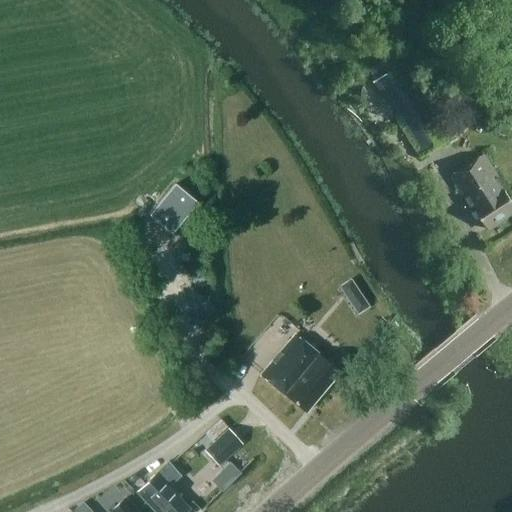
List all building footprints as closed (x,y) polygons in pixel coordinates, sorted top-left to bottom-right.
[(404,63),(398,54),(381,65),(387,75),(404,63)] [(374,83),(422,158),(452,139),(405,64),(387,75),(381,65),(372,71),(378,81),(374,83)] [(477,210),(490,230),(511,214),(511,200),(506,191),(508,190),(484,154),(452,176),(476,211),(477,210)] [(149,215),(172,233),(197,203),(174,184),(149,215)] [(340,288),(345,295),(353,297),(359,292),(351,281),(340,288)] [(353,297),(345,295),(359,316),(371,308),(359,292),(353,297)] [(339,372),(318,354),(318,353),(298,335),(262,375),(283,394),(283,393),(305,412),(339,372)] [(220,419),(204,433),(213,442),(228,428),(220,419)] [(228,428),(213,442),(204,433),(196,442),(219,467),(243,444),(228,428)] [(161,511),(184,511),(189,508),(177,496),(179,494),(170,485),(180,476),(168,463),(137,493),(155,511),(161,511)] [(136,511),(124,499),(113,509),(116,511),(136,511)] [(93,511),(84,502),(74,511),(75,511),(93,511)]
